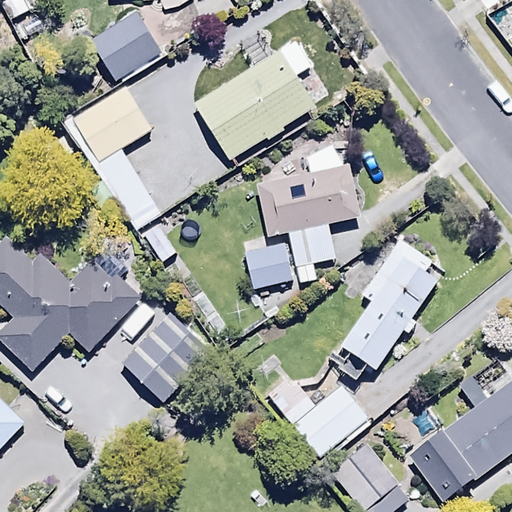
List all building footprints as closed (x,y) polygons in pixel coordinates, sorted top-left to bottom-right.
[(123,86),(161,61),(131,15),(86,44),(112,83),(118,79),(123,86)] [(307,69),(290,43),(189,106),(225,162),(262,139),(265,144),(284,132),(282,129),(311,110),(292,79),(307,69)] [(148,132),(121,88),(60,126),(75,151),(77,149),(98,183),(84,191),(98,213),(115,203),(165,284),(184,272),(158,228),(164,224),(166,228),(183,218),(174,205),(158,215),(118,150),(148,132)] [(286,243),(296,283),(297,287),(314,284),(310,265),(333,261),(325,226),(355,220),(344,168),(329,147),(302,159),(306,176),(254,187),(265,238),(284,234),(286,243)] [(0,309),(12,320),(0,332),(0,348),(29,376),(59,343),(80,362),(137,300),(118,282),(126,274),(112,261),(96,278),(84,266),(67,284),(34,253),(28,260),(2,236),(0,238),(0,309)] [(296,283),(286,243),(264,248),(262,239),(239,243),(249,292),(259,290),(261,298),(273,296),(271,288),(296,283)] [(337,368),(334,372),(351,382),(361,366),(374,374),(400,333),(407,337),(415,323),(411,320),(434,283),(421,275),(428,263),(396,243),(360,300),(365,303),(328,363),(337,368)] [(210,356),(168,316),(119,367),(161,408),(210,356)] [(404,456),(406,458),(439,506),(511,455),(511,380),(486,399),(473,380),(457,391),(470,410),(404,456)] [(284,388),(283,386),(281,384),(265,396),(267,398),(314,461),(330,449),(334,455),(360,436),(355,430),(367,422),(340,386),(313,406),(294,381),(284,388)] [(0,449),(21,427),(0,406),(0,449)] [(364,448),(329,475),(357,511),(393,511),(406,502),(364,448)]
